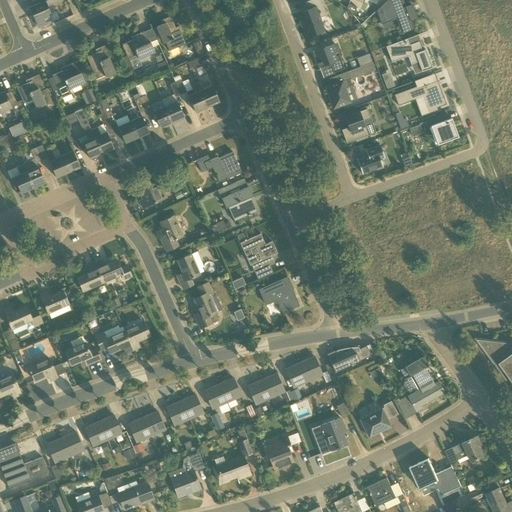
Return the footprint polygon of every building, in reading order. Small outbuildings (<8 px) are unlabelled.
[(47,6),(55,3),(60,0),(38,0),(40,3),(30,7),(39,27),(54,21),(47,6)] [(326,12),(321,0),(307,0),(305,1),(308,9),(299,12),(308,36),(324,30),(319,14),(326,12)] [(397,0),(387,0),(375,12),(380,27),(389,24),(388,23),(396,20),(402,36),(413,32),(410,24),(416,22),(410,8),(401,11),(397,0)] [(353,16),(357,7),(349,4),(347,8),(353,16)] [(181,33),(184,32),(183,29),(180,30),(178,27),(176,28),(171,16),(161,20),(163,24),(157,27),(164,43),(166,42),(170,51),(186,44),(181,33)] [(159,45),(157,40),(152,28),(135,35),(137,38),(122,45),(127,56),(121,58),(126,68),(132,66),(130,61),(138,57),(139,59),(155,52),(153,47),(159,45)] [(409,46),(407,39),(386,47),(391,62),(407,56),(410,65),(418,62),(421,72),(429,70),(424,51),(420,52),(418,43),(409,46)] [(94,73),(88,75),(89,77),(90,80),(91,81),(105,75),(106,78),(116,74),(110,61),(116,59),(109,44),(100,48),(101,50),(87,57),(94,73)] [(335,62),(339,71),(349,68),(344,54),(340,56),(336,45),(318,51),(324,66),(335,62)] [(360,66),(372,62),(369,54),(357,58),(360,66)] [(190,68),(193,67),(203,63),(200,57),(187,63),(190,68)] [(89,77),(88,75),(81,59),(66,66),(67,69),(52,75),(62,98),(71,94),(69,89),(85,82),(90,80),(89,77)] [(373,62),(360,67),(363,75),(376,70),(373,62)] [(347,71),(334,76),(336,83),(325,87),(333,108),(350,102),(342,81),(350,78),(347,71)] [(17,102),(20,109),(25,107),(24,104),(33,100),(37,108),(46,104),(46,106),(52,103),(46,88),(45,89),(39,74),(30,78),(31,81),(17,87),(22,100),(17,102)] [(127,87),(133,84),(129,74),(122,77),(127,87)] [(181,94),(187,92),(181,79),(175,82),(180,92),(181,94)] [(394,86),(392,79),(384,82),(386,89),(394,86)] [(399,92),(417,86),(415,81),(397,88),(399,92)] [(181,94),(180,92),(175,82),(170,84),(175,97),(181,94)] [(437,108),(446,104),(442,94),(440,95),(436,82),(418,88),(417,87),(394,95),(398,106),(423,97),(429,114),(438,110),(437,108)] [(200,91),(208,107),(220,102),(212,85),(200,91)] [(90,104),(98,101),(92,88),(84,92),(90,104)] [(0,93),(0,112),(0,113),(12,108),(11,105),(5,91),(0,93)] [(196,112),(208,107),(200,91),(189,96),(196,112)] [(140,97),(146,110),(152,107),(146,95),(140,97)] [(140,112),(146,110),(140,97),(136,99),(135,100),(140,112)] [(105,113),(110,125),(116,123),(106,99),(100,102),(105,113)] [(165,106),(172,122),(184,117),(177,101),(165,106)] [(14,111),(20,109),(17,102),(11,105),(12,108),(14,111)] [(160,128),(172,122),(165,106),(153,111),(160,128)] [(23,116),(20,109),(14,111),(17,119),(23,116)] [(89,139),(83,142),(86,148),(90,159),(102,153),(91,130),(82,109),(75,112),(85,135),(87,134),(89,139)] [(342,131),(346,143),(355,140),(356,142),(367,138),(367,136),(368,135),(363,121),(370,118),(367,109),(344,117),(347,124),(349,123),(350,127),(342,131)] [(105,128),(110,125),(105,113),(101,115),(99,115),(100,117),(103,124),(104,124),(105,128)] [(25,121),(23,116),(17,119),(13,120),(14,123),(8,126),(13,137),(23,133),(29,130),(25,121)] [(149,132),(142,116),(130,122),(137,138),(149,132)] [(458,137),(451,118),(432,125),(439,144),(458,137)] [(398,123),(401,131),(408,128),(406,120),(398,123)] [(125,143),(137,138),(130,122),(118,127),(125,143)] [(420,125),(410,129),(413,136),(422,133),(420,125)] [(107,131),(101,134),(97,127),(91,130),(102,153),(114,148),(107,131)] [(75,141),(76,140),(71,128),(64,131),(69,143),(75,141)] [(0,144),(0,145),(13,140),(10,134),(0,138),(0,144)] [(0,145),(3,151),(15,145),(13,140),(0,145)] [(36,147),(42,160),(48,157),(42,145),(36,147)] [(380,146),(365,151),(367,157),(357,161),(361,175),(382,167),(380,160),(384,158),(380,146)] [(36,162),(42,160),(36,147),(31,150),(36,162)] [(61,156),(58,149),(52,152),(55,159),(49,161),(56,178),(68,172),(61,156)] [(61,156),(68,172),(80,167),(73,151),(61,156)] [(208,155),(196,160),(202,172),(213,167),(219,182),(227,178),(228,179),(242,173),(233,152),(224,155),(225,157),(219,160),(218,156),(210,160),(208,155)] [(33,188),(44,183),(45,183),(38,166),(32,169),(29,161),(23,164),(26,171),(33,188)] [(21,193),(33,188),(26,171),(23,164),(17,166),(20,174),(14,177),(21,193)] [(143,208),(162,199),(167,197),(158,177),(143,183),(143,182),(141,183),(141,184),(139,185),(145,198),(140,201),(143,208)] [(234,221),(256,211),(250,197),(252,196),(244,177),(216,190),(224,207),(227,206),(234,221)] [(182,191),(176,194),(178,199),(190,194),(183,179),(178,181),(182,191)] [(179,246),(176,239),(183,236),(174,216),(160,222),(166,235),(160,237),(166,251),(176,247),(179,246)] [(217,226),(211,228),(213,233),(226,227),(223,220),(216,223),(217,226)] [(261,234),(247,240),(243,232),(237,235),(250,265),(251,264),(255,272),(261,269),(275,263),(271,256),(277,253),(272,241),(265,244),(261,234)] [(200,274),(199,272),(203,270),(196,252),(177,260),(183,273),(177,276),(183,289),(193,284),(190,278),(200,274)] [(95,263),(103,282),(121,274),(124,280),(132,277),(127,265),(121,268),(117,260),(104,266),(102,260),(95,263)] [(83,291),(103,282),(95,263),(88,266),(90,272),(77,277),(83,291)] [(224,274),(226,271),(225,267),(222,266),(218,267),(217,270),(218,274),(221,275),(224,274)] [(232,282),(235,289),(245,284),(242,277),(232,282)] [(291,285),(288,277),(259,290),(266,305),(277,300),(283,312),(299,305),(292,290),(290,291),(287,286),(291,285)] [(197,287),(201,296),(194,299),(200,312),(194,314),(200,328),(212,323),(219,320),(216,313),(217,313),(209,295),(213,293),(208,281),(197,287)] [(69,304),(63,290),(49,296),(47,290),(40,293),(49,313),(69,304)] [(118,298),(111,300),(114,308),(121,305),(118,298)] [(4,309),(12,329),(32,320),(34,326),(43,322),(37,308),(29,311),(26,306),(13,312),(11,306),(4,309)] [(245,318),(241,309),(234,312),(238,321),(245,318)] [(124,331),(133,350),(140,347),(137,342),(150,336),(144,322),(124,331)] [(126,353),(133,350),(124,331),(107,339),(103,331),(95,335),(101,350),(108,347),(110,353),(123,348),(126,353)] [(16,338),(8,341),(13,352),(21,348),(16,338)] [(511,343),(487,341),(487,342),(484,347),(484,346),(483,347),(507,380),(508,379),(507,378),(509,377),(511,375),(511,343)] [(96,348),(89,351),(86,342),(65,351),(71,365),(84,359),(87,365),(101,359),(96,348)] [(335,372),(371,356),(367,345),(359,349),(358,347),(354,347),(349,347),(344,348),(340,349),(337,350),(335,351),(334,351),(327,354),(335,372)] [(23,359),(19,351),(14,353),(17,361),(23,359)] [(314,356),(300,363),(308,382),(323,375),(326,383),(331,380),(327,371),(322,373),(314,356)] [(421,391),(434,383),(426,368),(429,366),(423,356),(405,367),(410,376),(418,390),(420,389),(421,391)] [(51,381),(58,378),(49,358),(29,367),(35,381),(48,375),(51,381)] [(286,369),(293,388),(308,382),(300,363),(286,369)] [(270,398),(283,393),(284,392),(276,373),(262,379),(270,398)] [(0,396),(12,392),(14,397),(21,394),(13,375),(0,380),(0,396)] [(219,384),(227,403),(241,396),(233,377),(219,384)] [(347,377),(340,379),(342,385),(349,382),(347,377)] [(255,405),(270,398),(262,379),(248,386),(255,405)] [(407,396),(417,412),(423,409),(421,407),(445,393),(439,381),(434,383),(421,391),(420,389),(418,390),(407,396)] [(212,409),(227,403),(219,384),(204,390),(212,409)] [(290,392),(293,398),(294,401),(304,397),(303,395),(301,396),(301,395),(298,388),(290,392)] [(286,401),(293,398),(290,392),(289,390),(284,392),(283,393),(286,401)] [(343,418),(350,414),(338,393),(336,394),(338,398),(334,399),(335,401),(334,402),(343,418)] [(181,400),(189,419),(203,413),(195,394),(181,400)] [(174,426),(189,419),(181,400),(166,407),(174,426)] [(387,419),(397,414),(391,401),(384,405),(385,407),(382,409),(381,408),(360,419),(360,420),(359,421),(362,428),(364,427),(369,437),(390,425),(387,419)] [(257,419),(251,405),(246,407),(250,416),(248,417),(250,422),(257,419)] [(255,409),(257,416),(263,414),(261,407),(255,409)] [(142,418),(150,437),(166,430),(157,411),(142,418)] [(218,413),(211,416),(217,431),(224,428),(218,413)] [(99,421),(107,440),(122,433),(114,415),(99,421)] [(137,443),(150,437),(142,418),(128,424),(137,443)] [(341,430),(345,429),(340,418),(322,425),(328,441),(332,451),(347,445),(341,430)] [(93,446),(107,440),(99,421),(85,427),(93,446)] [(201,428),(198,434),(203,437),(206,431),(201,428)] [(61,438),(70,457),(84,450),(76,431),(61,438)] [(247,439),(245,432),(239,434),(241,441),(247,439)] [(292,443),(301,441),(299,433),(290,435),(292,443)] [(266,447),(274,469),(293,461),(287,446),(291,444),(287,434),(270,441),(271,445),(266,447)] [(456,455),(467,450),(472,462),(484,456),(479,445),(482,443),(478,436),(445,451),(451,464),(459,461),(456,455)] [(56,463),(70,457),(61,438),(47,444),(56,463)] [(118,442),(122,450),(130,446),(126,438),(118,442)] [(247,439),(241,441),(238,442),(243,456),(243,457),(253,453),(247,439)] [(184,444),(187,450),(193,447),(190,441),(184,444)] [(140,452),(144,450),(141,443),(133,447),(136,454),(140,452)] [(0,463),(9,488),(11,487),(29,480),(48,472),(42,457),(24,464),(16,444),(0,450),(2,454),(0,455),(0,463)] [(137,455),(136,454),(133,447),(123,451),(127,460),(137,455)] [(201,489),(197,479),(194,471),(205,467),(199,452),(187,456),(191,466),(184,468),(183,467),(169,473),(175,488),(178,497),(179,497),(178,495),(191,490),(192,492),(201,489)] [(250,474),(243,457),(243,456),(216,467),(222,481),(236,476),(242,473),(243,476),(250,474)] [(452,465),(435,473),(429,459),(418,463),(419,465),(413,468),(412,466),(410,467),(423,495),(448,484),(458,479),(452,465)] [(111,466),(110,462),(102,465),(103,469),(104,469),(104,471),(109,469),(109,467),(111,466)] [(56,478),(63,475),(58,464),(51,467),(56,478)] [(105,479),(108,490),(115,488),(112,480),(120,478),(119,474),(111,477),(105,479)] [(164,478),(158,480),(160,486),(166,484),(164,478)] [(396,498),(387,478),(366,488),(368,487),(376,507),(396,498)] [(56,479),(48,482),(51,490),(59,487),(56,479)] [(141,503),(154,498),(148,482),(118,493),(123,508),(140,502),(141,503)] [(494,511),(507,511),(511,510),(511,501),(507,504),(500,488),(486,493),(494,511)] [(474,491),(456,499),(456,500),(460,507),(478,499),(474,491)] [(362,511),(356,498),(357,498),(356,496),(354,493),(333,503),(333,504),(335,503),(338,511),(362,511)] [(66,511),(60,495),(52,499),(55,507),(47,510),(46,507),(31,511),(28,504),(35,502),(32,494),(24,497),(26,502),(16,506),(18,511),(66,511)] [(411,511),(404,494),(398,496),(405,511),(411,511)] [(77,503),(80,511),(104,511),(98,495),(77,503)] [(456,500),(448,503),(452,510),(460,507),(456,500)]
